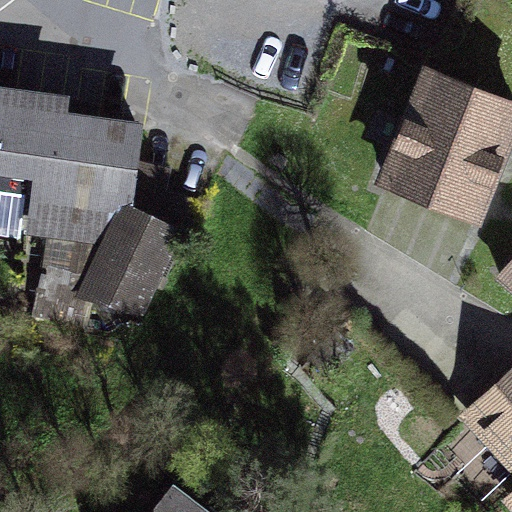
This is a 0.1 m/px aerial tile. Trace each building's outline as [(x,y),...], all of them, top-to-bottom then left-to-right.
[(511,141),(511,90),(425,57),(377,180),(481,221),(511,141)] [(71,85),(0,76),(0,171),(33,177),(26,230),(26,233),(45,235),(33,316),(86,330),(96,298),(78,292),(98,242),(133,197),(185,222),(192,195),(169,188),(172,166),(140,157),(146,113),(69,103),(71,85)] [(33,177),(0,171),(0,235),(22,238),(22,231),(26,230),(33,177)] [(185,222),(133,197),(98,242),(78,292),(96,298),(147,312),(185,222)] [(511,254),(496,273),(511,286),(511,254)] [(511,511),(511,367),(461,413),(511,470),(511,483),(498,497),(511,511)] [(224,511),(175,474),(146,511),(224,511)]
